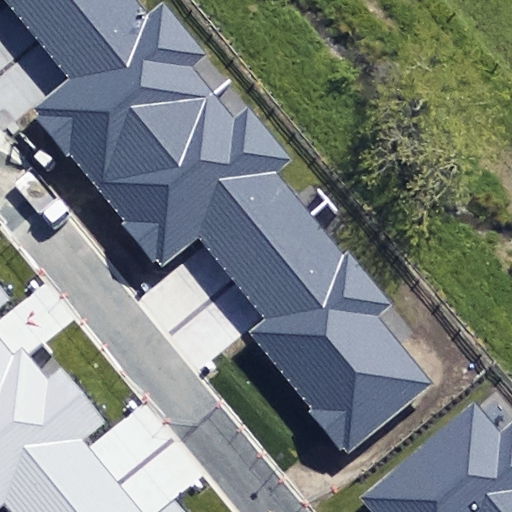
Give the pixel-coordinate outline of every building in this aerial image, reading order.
[(5,0),(40,42),(91,0),(5,0)] [(97,187),(213,93),(191,67),(206,55),(163,2),(148,14),(136,0),(91,0),(40,42),(70,79),(35,108),(41,115),(34,120),(65,157),(70,153),(97,187)] [(199,237),(235,281),(313,217),(276,172),(292,160),(249,107),(234,119),(213,93),(97,187),(124,220),(121,223),(153,263),(157,260),(162,266),(199,237)] [(343,447),(348,453),(433,384),(378,317),(393,306),(349,252),(344,255),(313,217),(235,281),(265,319),(249,332),(313,410),(309,413),(339,450),(343,447)] [(0,286),(0,365),(14,355),(0,337),(0,306),(10,298),(0,286)] [(22,348),(14,355),(0,365),(0,508),(4,505),(10,511),(81,511),(118,483),(83,440),(105,422),(61,367),(47,378),(22,348)] [(511,511),(511,424),(501,433),(475,401),(361,496),(374,511),(511,511)] [(160,511),(141,511),(118,483),(81,511),(184,511),(175,500),(160,511)]
